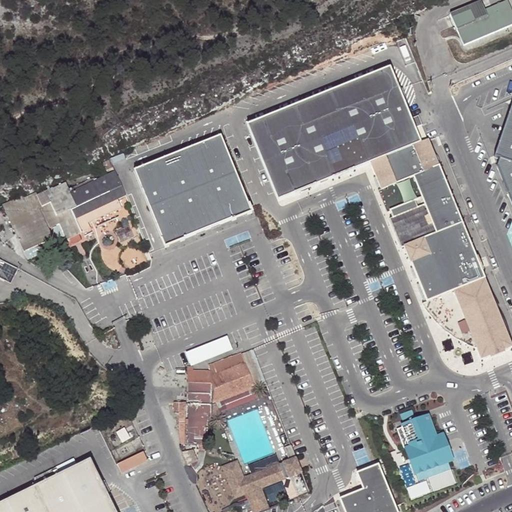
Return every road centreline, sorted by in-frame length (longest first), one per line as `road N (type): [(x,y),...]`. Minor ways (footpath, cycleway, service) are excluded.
road 1 (unclassified): [(511,52),(440,89),(511,278)]
road 2 (unclassified): [(196,511),(121,324)]
